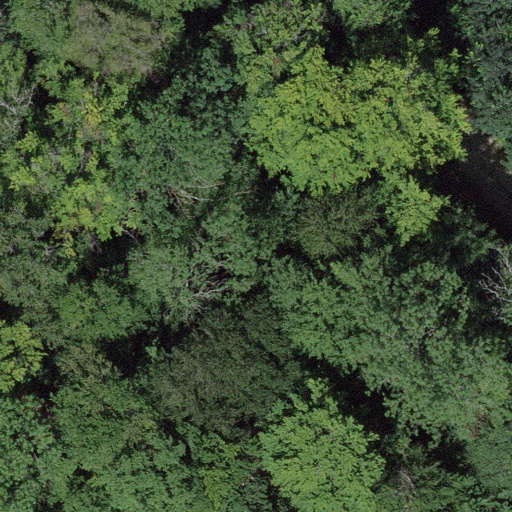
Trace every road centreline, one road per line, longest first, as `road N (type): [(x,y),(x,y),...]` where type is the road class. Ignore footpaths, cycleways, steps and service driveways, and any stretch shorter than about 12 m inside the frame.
road 1 (track): [(252,511),(155,463),(66,447),(0,453)]
road 2 (track): [(348,0),(511,193)]
